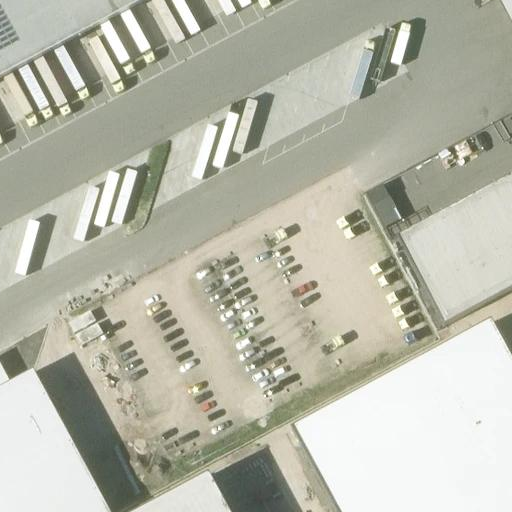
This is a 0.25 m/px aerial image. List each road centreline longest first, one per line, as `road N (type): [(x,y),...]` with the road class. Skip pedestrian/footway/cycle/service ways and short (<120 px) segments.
road 1 (unknown): [(0,332),(396,119),(430,53),(443,0)]
road 2 (unknown): [(369,0),(0,206)]
